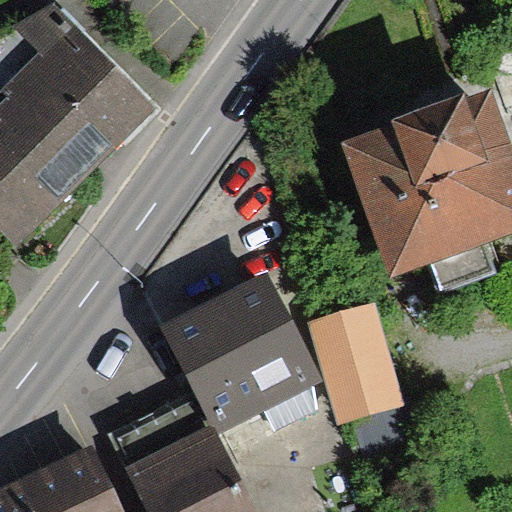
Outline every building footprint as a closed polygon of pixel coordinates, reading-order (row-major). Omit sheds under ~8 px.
[(0,240),(17,258),(156,118),(53,13),(0,45),(0,240)] [(511,232),(511,154),(492,95),(350,142),(393,270),(432,257),(442,288),(497,270),(487,241),(511,232)] [(275,283),(168,331),(212,430),(319,383),(275,283)] [(404,409),(378,301),(310,318),(337,426),(404,409)] [(254,511),(222,439),(140,475),(156,511),(254,511)] [(135,511),(114,462),(0,510),(0,511),(135,511)]
